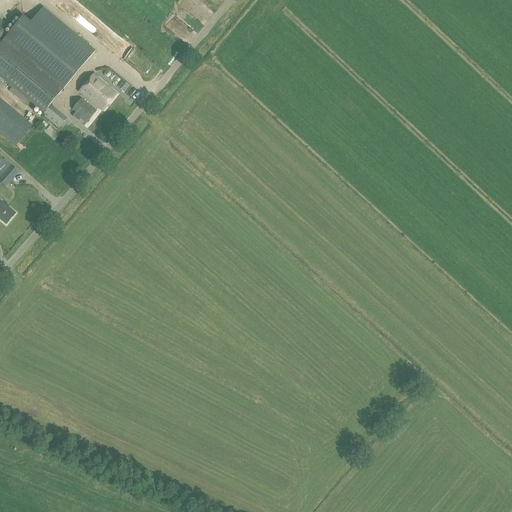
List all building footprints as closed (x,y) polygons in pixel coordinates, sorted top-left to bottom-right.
[(94,50),(45,9),(34,22),(26,15),(4,42),(0,46),(0,72),(44,109),(61,90),(94,50)] [(80,91),(90,100),(99,107),(103,110),(116,94),(93,75),(80,91)] [(87,121),(99,107),(90,100),(87,103),(81,99),(72,109),(76,112),(73,115),(73,117),(78,120),(79,120),(82,117),(87,121)] [(29,128),(0,103),(0,132),(15,144),(29,128)] [(0,169),(0,180),(7,186),(20,171),(8,161),(0,169)] [(0,200),(0,219),(6,224),(15,213),(0,200)]
